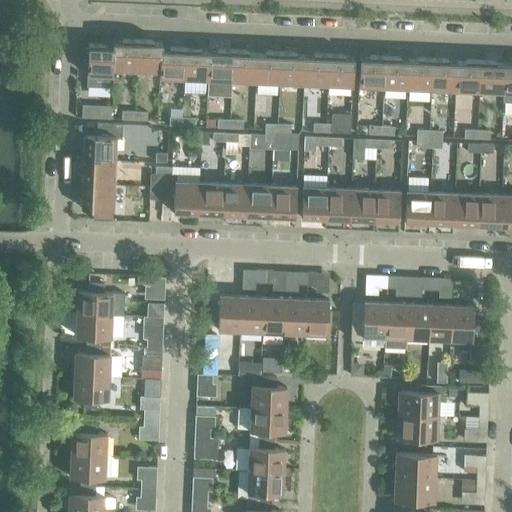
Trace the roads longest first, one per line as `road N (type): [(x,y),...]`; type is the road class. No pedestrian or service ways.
road 1 (residential): [(511,44),(70,21)]
road 2 (residential): [(511,261),(180,248)]
road 3 (residential): [(171,511),(180,248)]
road 4 (residential): [(501,511),(511,268)]
road 5 (residential): [(180,248),(0,240)]
